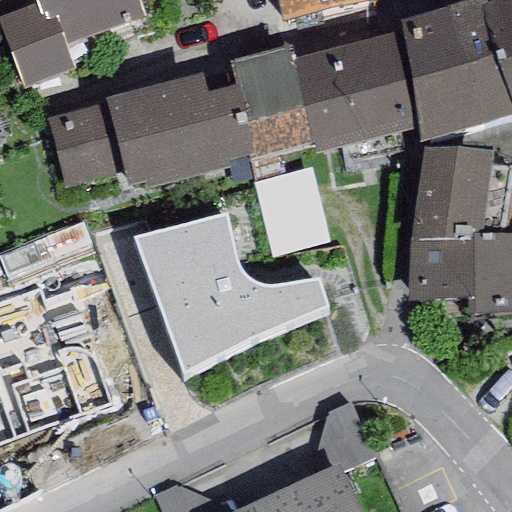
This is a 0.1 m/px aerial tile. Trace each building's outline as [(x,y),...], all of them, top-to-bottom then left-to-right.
[(33,0),(35,5),(0,16),(0,20),(22,86),(74,69),(66,46),(144,20),(137,0),(136,0),(33,0)] [(277,0),(282,23),(376,0),(277,0)] [(483,0),(470,0),(399,21),(419,141),(511,113),(511,112),(481,4),(484,3),(483,0)] [(511,0),(495,0),(484,3),(481,4),(511,112),(511,0)] [(230,64),(255,156),(312,145),(312,154),(404,130),(384,35),(293,58),(289,47),(230,64)] [(255,156),(230,64),(45,115),(65,188),(123,172),(127,187),(145,183),(147,191),(229,168),(228,164),(255,156)] [(492,152),(424,149),(409,241),(471,241),(471,237),(480,236),(492,152)] [(320,170),(265,186),(287,257),(341,241),(320,170)] [(235,197),(125,226),(130,296),(174,391),(341,311),(326,260),(311,264),(294,268),(277,269),(266,269),(254,266),(247,259),(235,197)] [(511,235),(480,236),(471,237),(471,241),(473,313),(511,311),(511,235)] [(471,241),(409,241),(407,302),(417,301),(417,316),(473,313),(471,241)] [(362,511),(341,465),(273,496),(280,511),(362,511)] [(280,511),(273,496),(238,511),(280,511)]
